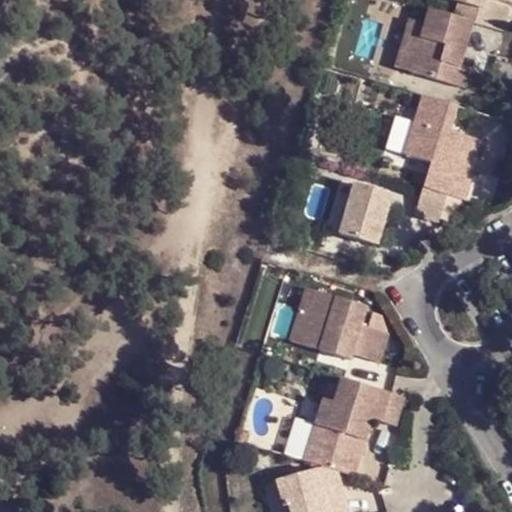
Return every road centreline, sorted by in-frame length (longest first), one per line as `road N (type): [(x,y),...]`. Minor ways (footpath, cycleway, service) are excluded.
road 1 (track): [(179,511),(218,0)]
road 2 (residential): [(511,479),(423,334),(419,312),(432,278),(511,227)]
